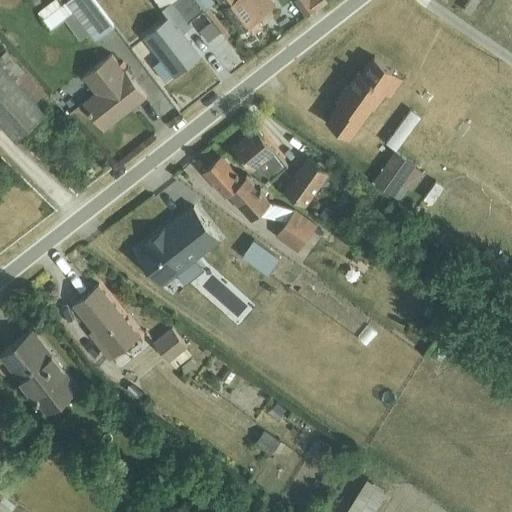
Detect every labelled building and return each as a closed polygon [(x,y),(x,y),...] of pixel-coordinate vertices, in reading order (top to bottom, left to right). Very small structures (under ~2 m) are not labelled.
[(90,32),(66,1),(61,5),(57,0),(51,0),(38,11),(51,29),(64,19),(80,40),(90,32)] [(67,0),(66,1),(90,32),(95,39),(115,25),(95,0),(67,0)] [(155,0),(168,16),(143,35),(161,58),(154,64),(166,80),(200,54),(182,32),(193,24),(190,21),(203,10),(195,0),(155,0)] [(219,0),(242,31),(249,26),(253,31),(262,25),(258,19),(275,6),(270,0),(219,0)] [(295,0),(307,15),(328,0),(327,0),(295,0)] [(478,0),(467,0),(463,7),(471,12),(478,0)] [(212,19),(200,28),(209,40),(221,31),(212,19)] [(0,122),(15,139),(46,109),(36,100),(45,93),(6,51),(0,56),(0,122)] [(113,52),(83,76),(95,91),(83,101),(104,129),(147,95),(113,52)] [(341,103),(327,120),(350,137),(376,101),(379,103),(387,92),(391,94),(403,77),(375,56),(362,73),(360,71),(349,86),(347,85),(337,100),(341,103)] [(257,126),(234,145),(252,168),(268,180),(288,164),(257,126)] [(396,149),(374,179),(400,199),(409,187),(412,189),(424,171),(415,165),(416,163),(396,149)] [(221,154),(205,169),(227,194),(230,192),(252,216),(255,214),(286,220),(276,234),(298,250),(318,223),(296,207),(271,199),(248,174),(243,178),(221,154)] [(308,156),(284,188),(306,204),(330,171),(308,156)] [(426,177),(419,196),(481,221),(488,203),(426,177)] [(193,204),(134,249),(162,284),(221,238),(193,204)] [(254,239),(243,255),(268,273),(280,257),(254,239)] [(99,283),(73,303),(93,328),(89,331),(110,358),(140,334),(99,283)] [(172,325),(153,340),(177,366),(193,354),(172,325)] [(32,328),(1,353),(47,411),(79,387),(32,328)] [(0,441),(13,432),(0,415),(0,441)] [(265,428),(255,442),(271,454),(281,440),(265,428)] [(315,438),(306,451),(316,458),(325,445),(315,438)] [(368,477),(345,511),(373,511),(387,491),(368,477)]
